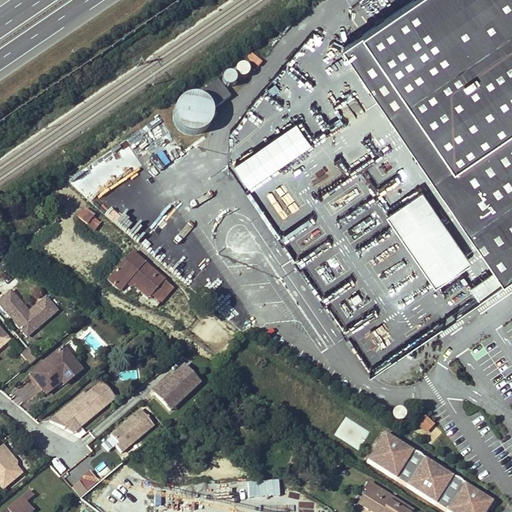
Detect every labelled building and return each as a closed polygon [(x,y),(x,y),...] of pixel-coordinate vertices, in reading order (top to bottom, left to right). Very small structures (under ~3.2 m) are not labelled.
[(511,0),(422,0),(344,51),(494,274),(470,291),(479,303),(503,287),(511,280),(511,0)] [(246,66),(235,70),(239,78),(249,75),(246,66)] [(219,82),(202,93),(214,110),(231,99),(219,82)] [(194,99),(192,98),(189,99),(187,99),(185,100),(183,101),(181,102),(179,104),(178,106),(177,108),(176,110),(175,112),(175,114),(174,116),(174,119),(175,121),(176,123),(177,125),(178,127),(179,129),(181,130),(183,132),(185,133),(187,134),(189,135),(191,135),(193,135),(196,135),(198,134),(200,133),(202,132),(204,131),(206,129),(207,127),(208,126),(210,124),(210,121),(211,119),(211,117),(211,114),(210,112),(210,110),(209,108),(207,106),(206,104),(204,103),(202,101),(200,100),(198,99),(196,99),(194,99)] [(249,188),(313,148),(299,124),(234,165),(249,188)] [(133,161),(133,152),(121,152),(121,148),(118,148),(119,162),(133,161)] [(473,266),(426,191),(389,214),(436,289),(473,266)] [(79,217),(87,224),(91,220),(99,227),(102,223),(86,209),(79,217)] [(91,220),(87,224),(95,231),(99,227),(91,220)] [(150,296),(164,281),(132,253),(108,280),(115,286),(120,280),(122,277),(129,282),(131,280),(150,296)] [(148,299),(150,296),(131,280),(129,282),(122,277),(120,280),(130,288),(132,286),(148,299)] [(173,289),(164,281),(150,296),(159,304),(173,289)] [(21,308),(24,306),(12,291),(0,301),(0,304),(27,338),(58,312),(47,299),(29,313),(27,315),(21,308)] [(29,313),(24,306),(21,308),(27,315),(29,313)] [(78,336),(91,356),(105,348),(93,327),(78,336)] [(0,348),(10,340),(0,328),(0,348)] [(29,350),(22,356),(31,366),(38,361),(29,350)] [(63,350),(30,377),(46,396),(62,383),(64,386),(82,372),(63,350)] [(154,395),(170,412),(200,385),(184,368),(171,379),(154,395)] [(154,395),(171,379),(169,376),(152,393),(154,395)] [(101,383),(98,386),(111,402),(115,400),(101,383)] [(79,402),(66,412),(80,429),(111,402),(98,386),(86,396),(79,402)] [(141,412),(111,437),(119,445),(116,447),(122,454),(154,427),(141,412)] [(424,416),(415,426),(426,435),(435,426),(424,416)] [(9,453),(3,447),(0,449),(0,486),(4,491),(23,475),(15,466),(13,463),(12,464),(5,456),(9,453)] [(18,464),(9,453),(5,456),(12,464),(13,463),(15,466),(18,464)] [(320,464),(335,474),(341,463),(327,454),(320,464)] [(95,467),(98,475),(107,472),(104,463),(95,467)] [(71,490),(81,499),(98,482),(88,472),(71,490)] [(469,486),(471,483),(458,475),(456,478),(469,486)] [(367,493),(361,502),(376,511),(410,511),(369,485),(365,492),(367,493)] [(209,511),(211,511),(225,494),(215,486),(200,505),(209,511)] [(464,511),(491,511),(498,501),(480,489),(465,511),(464,511)] [(33,497),(29,492),(4,511),(33,511),(34,511),(27,503),(33,497)] [(376,511),(361,502),(359,505),(370,511),(376,511)] [(79,503),(76,506),(82,511),(85,511),(88,509),(84,505),(83,506),(79,503)]
